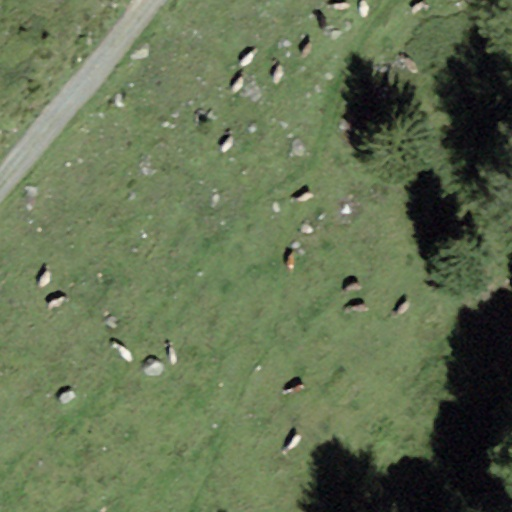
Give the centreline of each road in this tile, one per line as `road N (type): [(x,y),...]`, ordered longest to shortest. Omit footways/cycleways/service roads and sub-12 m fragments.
road 1 (track): [(112,511),(216,280),(330,92),(404,0)]
road 2 (track): [(0,194),(150,0)]
